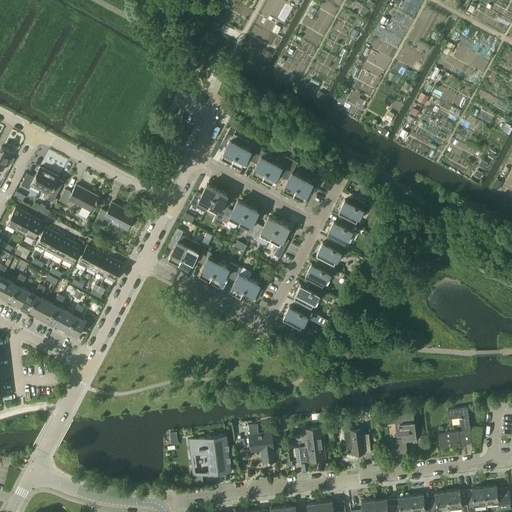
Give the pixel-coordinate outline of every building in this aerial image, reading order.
[(234,118),(230,126),(236,129),(240,121),(235,118),(234,118)] [(220,157),(231,162),(241,143),(231,138),(236,129),(230,126),(222,142),(227,145),(220,157)] [(241,143),(231,162),(241,167),(247,155),(252,158),(258,147),(252,144),(250,148),(241,143)] [(0,168),(2,170),(8,159),(10,155),(12,151),(1,146),(0,148),(0,168)] [(251,173),(261,178),(271,159),(273,155),(258,147),(252,158),(257,161),(251,173)] [(271,159),(261,178),(272,183),(278,171),(283,174),(292,158),(286,155),(281,164),(271,159)] [(282,189),(292,194),(300,180),(302,175),(293,170),(297,161),(292,158),(283,174),(288,177),(282,189)] [(30,185),(40,189),(44,180),(49,171),(40,166),(34,176),(27,173),(21,184),(29,188),(30,185)] [(44,180),(40,189),(49,194),(47,198),(53,201),(59,189),(54,187),(59,176),(49,171),(44,180)] [(300,180),(292,194),(302,199),(309,187),(314,190),(320,180),(314,176),(312,180),(302,175),(300,180)] [(195,192),(189,203),(195,206),(198,202),(207,207),(217,188),(207,183),(200,195),(195,192)] [(96,198),(98,195),(76,184),(72,192),(65,188),(59,200),(66,204),(69,199),(90,210),(95,200),(96,201),(97,199),(96,198)] [(217,211),(214,216),(212,222),(218,225),(221,219),(226,208),(221,206),(227,194),(217,188),(207,207),(217,211)] [(19,198),(22,194),(16,190),(13,195),(19,198)] [(345,199),(340,207),(338,211),(344,214),(355,220),(356,221),(358,216),(359,216),(363,209),(367,211),(370,205),(352,196),(350,201),(345,199)] [(226,208),(221,219),(226,222),(229,218),(238,223),(248,204),(238,199),(231,211),(226,208)] [(126,229),(134,213),(112,201),(107,211),(101,208),(95,220),(101,223),(104,217),(126,229)] [(248,204),(238,223),(248,228),(245,232),(251,235),(257,224),(252,222),(258,210),(248,204)] [(6,224),(15,229),(24,211),(15,206),(6,224)] [(24,211),(15,229),(24,233),(33,216),(24,211)] [(344,214),(342,218),(354,224),(355,220),(344,214)] [(257,224),(251,235),(257,238),(260,234),(269,238),(278,221),(268,215),(262,227),(257,224)] [(33,216),(24,233),(34,238),(43,221),(33,216)] [(351,228),(354,224),(342,218),(341,217),(338,222),(334,220),(327,233),(345,242),(347,237),(348,238),(353,229),(351,228)] [(273,254),(279,257),(288,241),(282,238),(289,226),(278,221),(269,238),(279,243),(273,254)] [(35,244),(45,249),(54,231),(45,226),(35,244)] [(168,258),(178,263),(188,244),(191,238),(181,233),(183,230),(177,227),(169,243),(174,246),(168,258)] [(97,238),(100,233),(92,230),(90,235),(97,238)] [(54,231),(45,249),(54,253),(63,236),(54,231)] [(63,236),(54,253),(63,258),(72,241),(63,236)] [(188,244),(178,263),(188,268),(194,256),(200,259),(208,243),(202,240),(200,243),(191,238),(188,244)] [(337,259),(341,251),(345,253),(348,248),(330,239),(327,244),(322,241),(316,254),(334,263),(336,259),(337,259)] [(72,241),(63,258),(72,263),(81,245),(72,241)] [(6,247),(15,252),(16,248),(7,243),(7,244),(6,247)] [(199,274),(209,279),(219,260),(209,255),(211,252),(210,251),(212,246),(208,244),(208,243),(200,259),(205,262),(199,274)] [(77,261),(87,266),(96,249),(87,244),(77,261)] [(96,249),(87,266),(96,271),(105,253),(96,249)] [(105,253),(96,271),(105,275),(114,258),(105,253)] [(114,258),(105,275),(114,280),(123,263),(114,258)] [(219,260),(209,279),(219,284),(225,272),(230,275),(236,265),(230,261),(228,265),(219,260)] [(326,280),(330,273),(334,275),(337,269),(331,266),(319,260),(316,265),(311,262),(305,275),(323,284),(325,280),(326,280)] [(229,290),(240,295),(249,276),(240,271),(242,268),(236,265),(230,275),(236,278),(229,290)] [(0,271),(0,294),(0,295),(8,279),(2,275),(5,269),(0,266),(0,271)] [(249,276),(240,295),(250,300),(256,288),(261,291),(270,275),(264,272),(259,281),(249,276)] [(19,282),(10,300),(19,305),(28,289),(21,285),(24,280),(18,276),(16,280),(19,282)] [(8,279),(0,295),(10,300),(19,282),(16,280),(15,282),(8,279)] [(294,296),(302,301),(301,303),(307,305),(308,304),(311,306),(314,301),(315,302),(319,294),(323,296),(326,290),(320,288),(308,281),(305,286),(300,284),(296,292),(294,296)] [(92,288),(90,292),(95,294),(97,291),(98,288),(93,286),(92,288)] [(28,289),(19,305),(29,310),(38,292),(42,293),(43,290),(37,287),(34,292),(28,289)] [(80,299),(84,292),(77,288),(73,295),(80,299)] [(38,292),(29,310),(39,315),(47,299),(40,296),(42,293),(38,292)] [(47,299),(39,315),(48,320),(56,305),(57,302),(61,303),(62,300),(56,297),(53,302),(47,299)] [(56,305),(48,320),(58,325),(66,309),(59,306),(61,303),(57,302),(56,305)] [(309,309),(297,302),(294,308),(289,305),(283,318),(300,327),(303,322),(304,323),(307,317),(308,314),(307,313),(309,309)] [(58,325),(67,330),(77,312),(80,314),(81,310),(75,307),(72,312),(66,309),(58,325)] [(308,314),(307,317),(325,326),(328,320),(309,309),(307,313),(308,314)] [(77,312),(67,330),(77,335),(86,320),(78,316),(80,314),(77,312)] [(274,326),(281,329),(284,324),(277,320),(274,326)] [(462,429),(438,432),(440,447),(460,445),(460,444),(471,442),(467,405),(447,408),(448,418),(460,416),(462,429)] [(401,438),(390,439),(392,453),(407,451),(406,439),(416,438),(413,411),(394,413),(396,434),(400,433),(401,438)] [(263,462),(272,461),(277,460),(275,447),(274,448),(272,430),(258,431),(257,423),(249,424),(249,431),(248,431),(250,451),(261,449),(263,462)] [(305,446),(296,447),(297,461),(325,457),(321,426),(303,428),(305,446)] [(368,426),(344,429),(347,454),(371,451),(368,426)] [(225,433),(190,437),(192,453),(211,450),(214,470),(230,468),(225,433)] [(202,474),(195,475),(196,485),(203,485),(202,474)] [(509,491),(497,492),(496,484),(484,486),(486,502),(497,501),(498,509),(511,507),(509,491)] [(473,504),(486,502),(484,486),(471,487),(472,495),(466,496),(468,511),(470,511),(474,511),(473,504)] [(447,490),(449,507),(461,506),(461,511),(468,511),(466,496),(461,497),(460,489),(447,490)] [(430,500),(431,511),(437,511),(437,509),(449,507),(447,490),(434,491),(435,500),(430,500)] [(411,494),(413,511),(425,510),(424,511),(431,511),(430,500),(424,501),(423,493),(411,494)] [(393,505),(394,511),(410,511),(413,511),(411,494),(398,496),(399,504),(393,505)] [(374,499),(375,511),(394,511),(393,505),(388,506),(387,497),(374,499)] [(350,510),(350,511),(375,511),(374,499),(361,500),(362,509),(350,510)] [(319,501),(320,511),(345,511),(345,510),(333,511),(332,500),(319,501)] [(302,511),(301,511),(320,511),(319,501),(307,503),(308,511),(302,511)]
